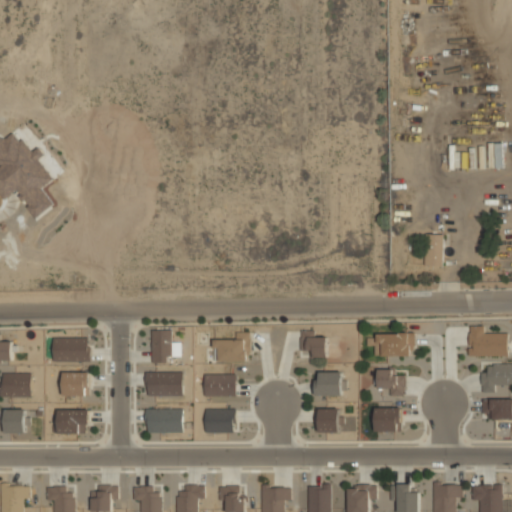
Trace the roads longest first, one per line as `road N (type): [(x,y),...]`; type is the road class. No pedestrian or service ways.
road 1 (residential): [(511,303),(0,311)]
road 2 (residential): [(0,456),(511,455)]
road 3 (residential): [(118,457),(119,310)]
